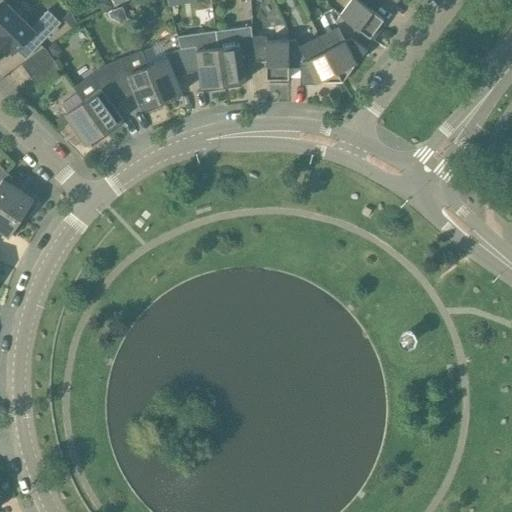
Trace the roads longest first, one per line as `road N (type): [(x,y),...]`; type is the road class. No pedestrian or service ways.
road 1 (residential): [(54,511),(23,445),(20,342),(34,294),(91,205)]
road 2 (residential): [(91,205),(177,149),(227,134),(278,130),(351,146)]
road 3 (residential): [(351,146),(453,0)]
road 4 (residential): [(417,185),(511,66)]
road 5 (residential): [(0,108),(91,205)]
road 6 (residential): [(511,263),(417,185)]
